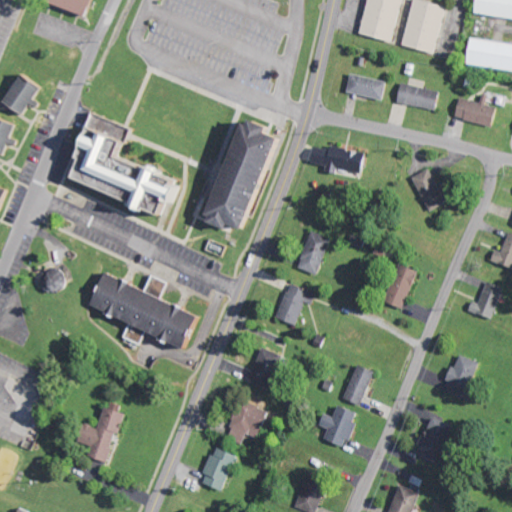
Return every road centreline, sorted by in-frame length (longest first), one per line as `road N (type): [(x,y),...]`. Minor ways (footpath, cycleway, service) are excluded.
road 1 (secondary): [(150,511),(282,189),(335,0)]
road 2 (residential): [(356,511),(498,159)]
road 3 (residential): [(114,0),(0,276)]
road 4 (residential): [(307,116),(511,162)]
